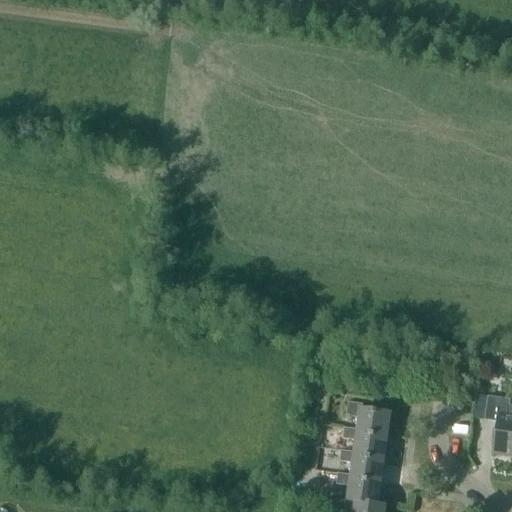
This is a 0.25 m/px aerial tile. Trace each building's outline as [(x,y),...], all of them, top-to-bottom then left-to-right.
[(490,454),(511,456),(511,397),(509,401),(488,397),(484,422),(495,423),(490,454)] [(357,432),(356,435),(389,439),(392,416),(362,412),(362,406),(347,404),(346,418),(358,420),(357,432)] [(354,455),(353,457),(386,462),(389,439),(356,435),(357,432),(345,431),(343,441),(355,443),(354,455)] [(351,478),(350,480),(383,484),(386,462),(353,457),(354,455),(341,454),(340,464),(352,466),(351,478)] [(380,507),(380,506),(383,484),(350,480),(351,478),(328,474),(326,485),(337,487),(349,488),(347,503),(356,504),(380,507)] [(298,500),(297,508),(305,510),(307,501),(298,500)]
